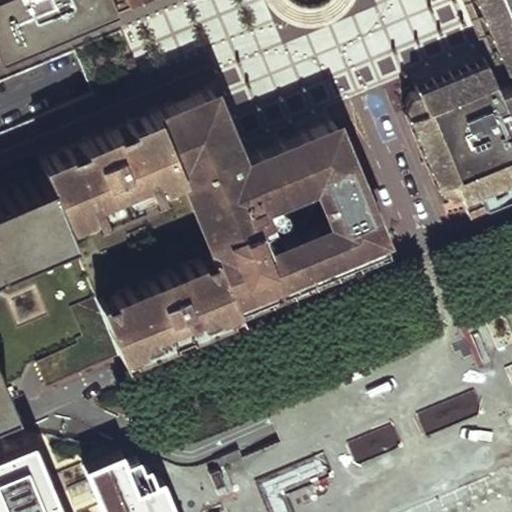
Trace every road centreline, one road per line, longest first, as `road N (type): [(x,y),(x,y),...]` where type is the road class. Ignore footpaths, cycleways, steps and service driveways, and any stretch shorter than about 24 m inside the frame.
road 1 (residential): [(0,144),(246,40),(320,39)]
road 2 (residential): [(320,39),(360,102),(421,246)]
road 3 (residential): [(164,0),(0,69)]
